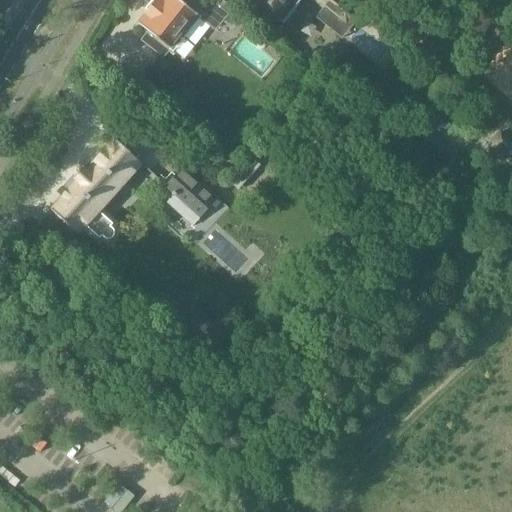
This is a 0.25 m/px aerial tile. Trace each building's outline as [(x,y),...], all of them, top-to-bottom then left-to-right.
[(169,49),(173,52),(200,19),(214,30),(226,16),(235,24),(240,18),(230,11),(231,10),(218,0),(205,0),(202,4),(197,0),(157,0),(138,24),(149,33),(143,41),(163,57),(169,49)] [(261,0),(257,5),(275,19),(276,18),(284,24),(301,2),(297,0),(261,0)] [(317,0),(347,23),(360,7),(349,0),(317,0)] [(473,10),(462,31),(481,42),(493,21),(473,10)] [(166,98),(144,80),(129,99),(151,117),(166,98)] [(60,201),(51,211),(78,235),(90,222),(93,223),(97,218),(96,216),(107,204),(109,205),(114,200),(113,198),(128,181),(130,182),(134,177),(133,175),(142,165),(115,140),(87,171),(83,168),(73,178),(65,187),(69,191),(60,201)] [(232,150),(216,167),(224,174),(240,157),(232,150)] [(249,155),(226,180),(238,191),(261,166),(249,155)] [(218,200),(182,168),(157,196),(158,197),(167,187),(182,202),(173,212),(174,213),(184,203),(197,214),(201,214),(205,209),(207,211),(218,200)]
